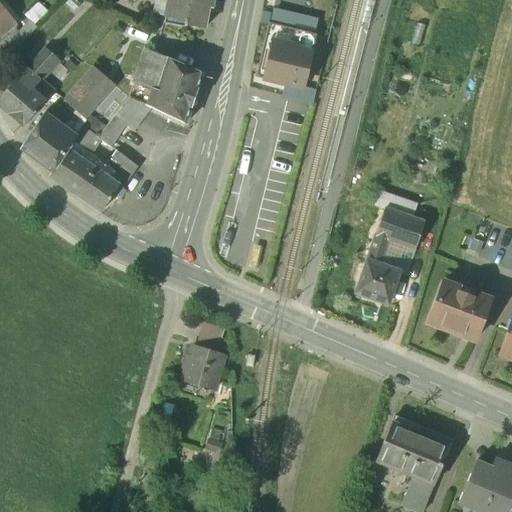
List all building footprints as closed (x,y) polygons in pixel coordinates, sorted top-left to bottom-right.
[(173,0),(169,19),(184,22),(183,27),(186,28),(186,26),(203,30),(208,8),(212,9),(212,8),(211,8),(212,0),(173,0)] [(16,27),(0,7),(0,39),(5,35),(14,28),(16,27)] [(18,33),(14,28),(5,35),(18,48),(36,28),(29,22),(18,33)] [(316,36),(268,25),(255,78),(263,80),(272,44),(310,53),(302,89),(303,89),(316,36)] [(310,53),(272,44),(263,80),(302,89),(310,53)] [(44,48),(17,79),(31,91),(58,60),(44,48)] [(167,60),(145,50),(133,82),(151,90),(155,92),(167,60)] [(202,75),(167,60),(155,92),(151,90),(145,106),(151,109),(185,125),(202,75)] [(92,67),(63,101),(85,120),(114,86),(92,67)] [(17,79),(0,98),(0,108),(23,129),(45,104),(31,91),(17,79)] [(129,98),(113,118),(125,126),(133,132),(151,109),(145,106),(129,98)] [(75,138),(44,115),(21,150),(52,172),(67,150),(75,138)] [(104,130),(88,117),(82,127),(98,138),(104,130)] [(113,118),(105,129),(104,130),(98,138),(97,139),(100,142),(110,148),(125,126),(113,118)] [(98,138),(82,127),(75,138),(67,150),(76,157),(81,150),(90,156),(100,142),(97,139),(98,138)] [(90,156),(81,150),(76,157),(67,150),(52,172),(48,178),(100,214),(113,193),(118,187),(118,186),(110,180),(115,173),(90,156)] [(137,168),(116,152),(109,161),(131,177),(137,168)] [(125,192),(118,187),(113,193),(120,199),(125,192)] [(424,223),(384,209),(375,236),(414,250),(424,223)] [(414,250),(375,236),(366,261),(398,272),(398,273),(406,275),(414,250)] [(398,272),(366,261),(364,269),(357,266),(353,278),(359,281),(355,294),(387,305),(398,273),(398,272)] [(489,300),(443,282),(427,325),(473,342),(489,300)] [(511,321),(499,356),(511,361),(511,321)] [(224,356),(191,347),(181,381),(214,391),(224,356)] [(421,511),(451,441),(394,417),(375,462),(413,477),(401,507),(413,511),(421,511)] [(500,473),(475,462),(457,504),(476,511),(508,511),(511,504),(511,467),(504,465),(500,473)]
